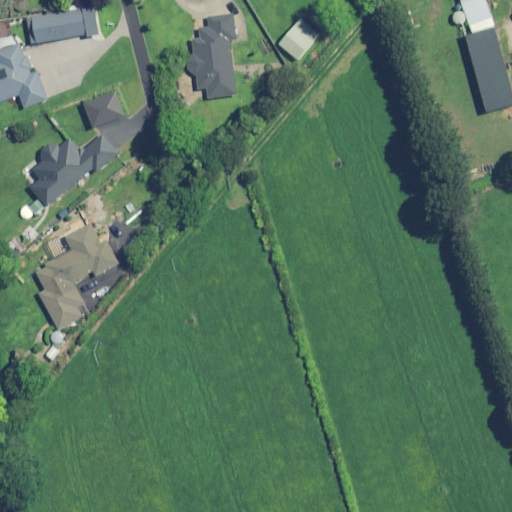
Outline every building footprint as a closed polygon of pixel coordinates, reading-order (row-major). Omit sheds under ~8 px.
[(462,0),(472,25),(494,17),(487,0),(462,0)] [(96,6),(82,9),(87,34),(87,37),(101,35),(96,6)] [(82,9),(28,18),(32,44),(87,34),(82,9)] [(237,40),(234,13),(208,16),(210,27),(199,28),(201,38),(192,39),(194,53),(187,61),(189,70),(197,75),(199,89),(207,88),(209,98),(238,94),(231,41),(237,40)] [(302,19),(281,44),(299,59),(320,34),(302,19)] [(511,83),(497,28),(469,36),(490,112),(511,105),(511,83)] [(0,102),(20,94),(25,107),(48,99),(38,72),(31,74),(20,44),(0,51),(0,62),(0,63),(0,62),(0,102)] [(117,91),(85,103),(94,128),(126,116),(117,91)] [(31,188),(48,207),(93,168),(97,173),(119,154),(103,135),(82,152),(70,139),(60,148),(58,145),(49,145),(43,150),(42,159),(44,161),(33,170),(41,179),(31,188)] [(48,267),(37,273),(47,290),(40,294),(60,330),(83,317),(78,308),(85,304),(73,282),(93,271),(96,277),(120,264),(107,240),(101,243),(90,225),(67,238),(74,250),(46,265),(48,267)]
